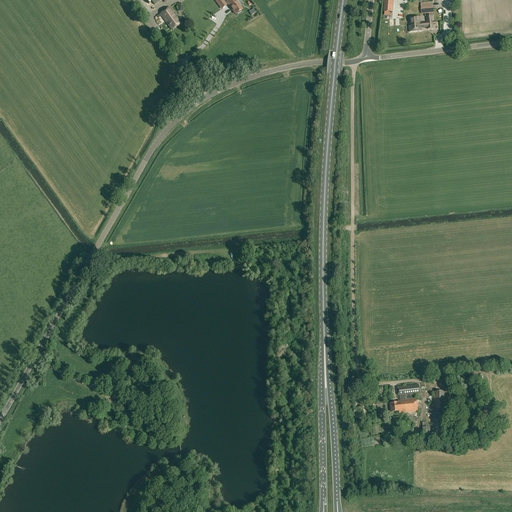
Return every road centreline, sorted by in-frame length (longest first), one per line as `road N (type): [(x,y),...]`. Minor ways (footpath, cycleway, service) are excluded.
road 1 (unclassified): [(0,420),(156,143),(207,96)]
road 2 (primary): [(324,346),(325,172),(344,0)]
road 3 (unclassified): [(207,96),(301,64),(366,57)]
road 4 (primary): [(335,500),(324,346)]
road 5 (primary): [(324,346),(325,500)]
road 6 (unclassified): [(366,57),(511,42)]
road 7 (track): [(34,359),(123,401),(166,404)]
road 8 (track): [(511,368),(390,382)]
road 9 (unclassified): [(207,96),(134,0)]
